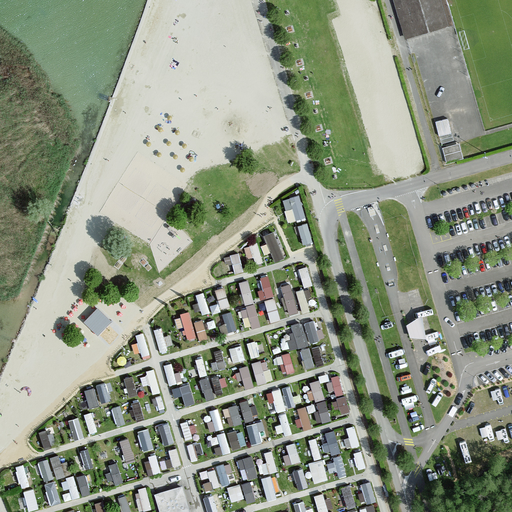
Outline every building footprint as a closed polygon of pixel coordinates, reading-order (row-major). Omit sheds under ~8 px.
[(396,0),(407,38),(455,24),(448,0),(396,0)] [(439,132),(452,129),(450,115),(437,117),(439,132)] [(443,143),(447,158),(464,154),(460,139),(443,143)] [(300,191),(282,196),(289,219),(307,213),(300,191)] [(298,222),(303,241),(314,238),(308,219),(298,222)] [(275,259),(285,255),(273,227),(264,232),(275,259)] [(258,239),(251,241),(255,261),(263,259),(258,239)] [(233,271),(244,268),(239,249),(228,252),(233,271)] [(301,265),(304,284),(312,282),(309,263),(301,265)] [(258,288),(261,297),(275,292),(268,271),(260,274),(264,286),(258,288)] [(236,292),(243,290),(245,301),(254,299),(250,278),(234,281),(236,292)] [(292,280),(281,282),(289,312),(300,309),(292,280)] [(217,285),(220,306),(229,305),(227,284),(217,285)] [(306,286),(298,287),(302,309),(310,307),(306,286)] [(203,289),(196,291),(204,312),(211,309),(203,289)] [(281,317),(276,295),(266,297),(271,319),(281,317)] [(245,326),(261,323),(257,301),(242,304),(245,326)] [(180,309),(188,337),(197,334),(189,307),(180,309)] [(232,308),(223,311),(226,320),(220,322),(223,331),(238,326),(232,308)] [(106,321),(98,313),(88,322),(96,330),(106,321)] [(305,319),(309,339),(326,335),(321,315),(305,319)] [(430,339),(427,315),(409,325),(413,338),(430,339)] [(203,316),(194,318),(199,337),(209,334),(203,316)] [(294,336),(288,338),(291,347),(310,341),(303,318),(290,322),(294,336)] [(142,352),(150,350),(145,329),(137,331),(142,352)] [(318,341),(300,347),(307,366),(325,359),(318,341)] [(233,359),(245,358),(243,342),(231,344),(233,359)] [(217,357),(212,359),(214,367),(227,363),(222,346),(214,348),(217,357)] [(283,350),(283,369),(293,369),(293,350),(283,350)] [(274,377),(268,356),(253,361),(258,381),(274,377)] [(164,362),(170,381),(183,378),(179,367),(174,368),(172,359),(164,362)] [(245,384),(253,384),(252,363),(237,364),(238,377),(244,377),(245,384)] [(147,367),(153,390),(161,388),(154,365),(147,367)] [(230,387),(225,372),(212,376),(216,391),(230,387)] [(208,373),(199,377),(207,397),(216,393),(208,373)] [(331,393),(345,389),(340,373),(326,377),(331,393)] [(310,378),(312,387),(308,388),(310,398),(324,395),(320,376),(310,378)] [(112,378),(96,381),(100,399),(111,396),(109,387),(114,386),(112,378)] [(190,380),(172,384),(175,393),(182,391),(185,402),(195,399),(190,380)] [(292,382),(293,392),(301,390),(300,381),(292,382)] [(291,383),(267,389),(272,409),(296,404),(291,383)] [(96,384),(86,385),(88,403),(98,402),(96,384)] [(337,411),(351,406),(346,392),(332,397),(337,411)] [(140,396),(132,398),(136,418),(145,416),(140,396)] [(249,396),(240,398),(245,418),(253,416),(249,396)] [(309,409),(316,408),(318,419),(332,417),(328,397),(308,401),(309,409)] [(121,401),(112,404),(118,422),(127,419),(121,401)] [(229,422),(243,418),(238,401),(224,405),(229,422)] [(301,415),(299,415),(301,427),(312,425),(308,403),(298,404),(301,415)] [(220,404),(211,406),(213,417),(208,418),(210,428),(224,426),(220,404)] [(91,409),(86,411),(90,429),(96,428),(91,409)] [(279,412),(286,433),(294,430),(286,409),(279,412)] [(79,413),(68,417),(75,437),(86,433),(79,413)] [(252,441),(262,438),(259,427),(266,426),(264,417),(247,421),(252,441)] [(355,422),(347,424),(350,433),(345,435),(348,445),(361,441),(355,422)] [(157,426),(160,441),(175,438),(172,423),(157,426)] [(144,447),(155,444),(148,424),(137,428),(144,447)] [(49,425),(39,429),(45,445),(55,441),(49,425)] [(248,442),(242,426),(228,431),(233,447),(248,442)] [(334,426),(325,429),(328,437),(325,439),(330,453),(342,448),(334,426)] [(229,429),(220,430),(221,450),(230,450),(229,429)] [(130,434),(119,437),(126,458),(136,454),(130,434)] [(313,456),(321,455),(318,434),(310,435),(313,456)] [(193,456),(205,452),(200,438),(189,442),(193,456)] [(295,439),(287,442),(289,450),(284,452),(288,463),(301,458),(295,439)] [(179,444),(170,446),(173,463),(182,461),(179,444)] [(81,465),(94,461),(89,445),(76,449),(81,465)] [(263,448),(264,469),(277,469),(275,447),(263,448)] [(146,452),(149,471),(161,469),(158,451),(146,452)] [(39,456),(44,477),(65,472),(60,452),(39,456)] [(242,476),(258,473),(254,452),(239,455),(242,476)] [(338,468),(339,474),(348,472),(343,454),(326,458),(330,470),(338,468)] [(170,455),(162,457),(165,465),(173,463),(170,455)] [(315,480),(329,476),(323,456),(309,460),(315,480)] [(111,468),(108,469),(113,482),(124,478),(118,458),(109,461),(111,468)] [(24,460),(15,463),(21,485),(30,482),(24,460)] [(228,469),(233,468),(232,460),(218,461),(220,482),(229,481),(228,469)] [(303,464),(293,467),(299,486),(309,483),(303,464)] [(215,465),(201,469),(206,487),(221,482),(215,465)] [(91,491),(90,483),(96,482),(95,470),(79,471),(81,492),(91,491)] [(274,472),(264,473),(266,496),(276,495),(274,472)] [(62,476),(64,486),(69,485),(71,495),(81,494),(76,473),(62,476)] [(55,477),(44,480),(51,502),(62,498),(55,477)] [(247,499),(257,496),(251,478),(242,481),(247,499)] [(372,478),(357,482),(362,502),(377,497),(372,478)] [(232,498),(245,495),(241,480),(228,484),(232,498)] [(341,484),(348,505),(357,502),(351,481),(341,484)] [(149,483),(135,485),(138,507),(151,505),(149,483)] [(35,485),(24,487),(29,507),(40,505),(35,485)] [(188,511),(181,488),(156,496),(160,511),(188,511)] [(314,492),(320,511),(325,511),(330,511),(323,489),(314,492)] [(207,493),(210,508),(224,505),(220,490),(207,493)] [(128,491),(118,493),(122,511),(131,509),(128,491)] [(98,511),(108,511),(103,496),(94,500),(98,511)] [(315,511),(314,504),(307,506),(305,497),(295,499),(297,511),(315,511)] [(377,511),(376,503),(363,504),(363,511),(377,511)]
